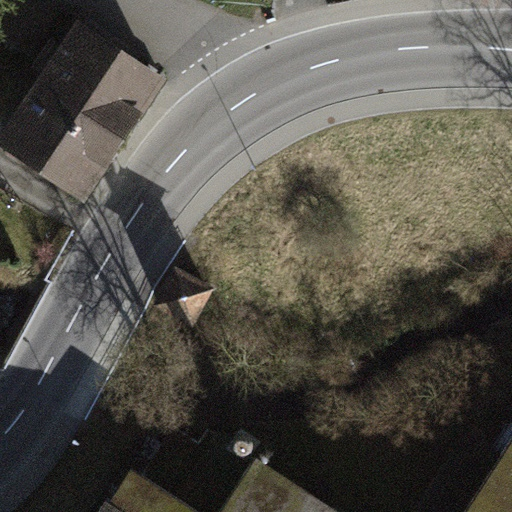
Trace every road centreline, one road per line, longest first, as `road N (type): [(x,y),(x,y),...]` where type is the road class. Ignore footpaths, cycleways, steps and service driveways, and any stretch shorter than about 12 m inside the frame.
road 1 (secondary): [(258,98),(186,153),(149,196),(39,392),(0,444)]
road 2 (secondary): [(511,56),(404,58),(322,72),(258,98)]
road 3 (residential): [(258,98),(197,33),(125,0)]
